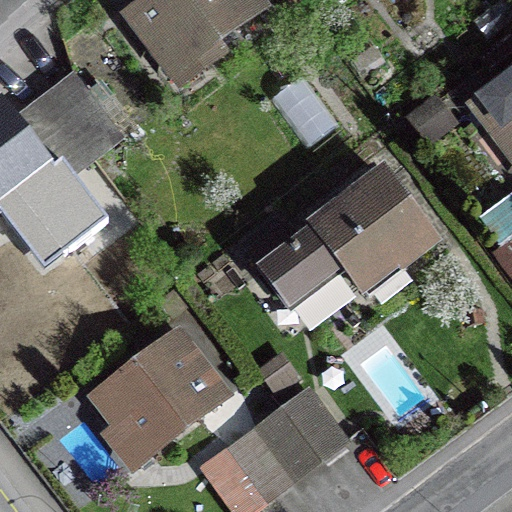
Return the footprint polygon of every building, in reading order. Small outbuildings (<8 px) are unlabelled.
[(183,82),(220,55),(213,45),(259,11),(251,0),(153,0),(154,0),(133,16),(183,82)] [(74,77),(47,98),(94,161),(122,140),(74,77)] [(511,157),(511,80),(475,109),(511,157)] [(106,223),(72,178),(94,161),(47,98),(15,122),(5,109),(0,113),(0,203),(16,191),(65,254),(106,223)] [(361,287),(396,262),(400,266),(432,242),(384,179),(261,270),(288,306),(344,265),(361,287)] [(120,429),(111,436),(135,468),(225,399),(177,337),(97,398),(120,429)] [(310,393),(284,412),(322,463),(348,444),(310,393)] [(259,430),(297,481),(322,463),(284,412),(259,430)] [(271,500),(297,481),(259,430),(234,449),(271,500)]
